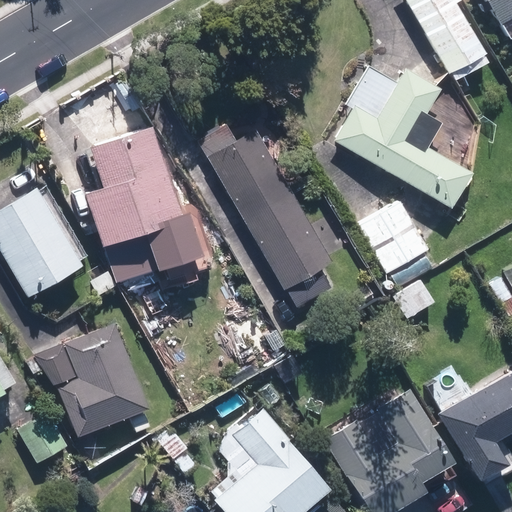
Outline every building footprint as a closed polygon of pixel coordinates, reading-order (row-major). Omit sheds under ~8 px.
[(482,58),(447,0),(404,0),(449,77),(482,58)] [(511,0),(481,0),(502,34),(511,27),(511,0)] [(349,105),(330,138),(443,205),(463,171),(422,147),(437,121),(420,111),(434,87),(401,68),(392,82),(366,67),(344,103),(349,105)] [(241,114),(195,140),(280,287),(326,261),(241,114)] [(173,214),(141,124),(82,144),(96,182),(78,189),(97,241),(100,240),(113,277),(184,252),(171,215),(173,214)] [(494,128),(476,125),(471,158),(488,161),(494,128)] [(30,187),(0,204),(0,254),(23,294),(75,263),(30,187)] [(398,202),(356,228),(391,285),(433,259),(398,202)] [(511,310),(511,268),(486,285),(505,315),(511,310)] [(142,405),(110,322),(63,340),(76,374),(54,383),(73,432),(142,405)] [(260,327),(238,342),(252,362),(274,347),(260,327)] [(71,373),(58,341),(32,353),(49,382),(71,373)] [(511,370),(509,366),(433,410),(468,470),(495,454),(484,436),(511,420),(511,370)] [(354,419),(321,438),(364,511),(373,511),(418,486),(413,477),(446,458),(405,389),(373,408),(374,410),(355,421),(354,419)] [(288,511),(322,485),(259,407),(212,445),(232,469),(205,490),(222,511),(288,511)] [(44,410),(13,430),(35,463),(66,443),(44,410)] [(185,445),(167,423),(150,437),(182,475),(195,465),(182,448),(185,445)] [(343,511),(326,492),(303,511),(343,511)]
